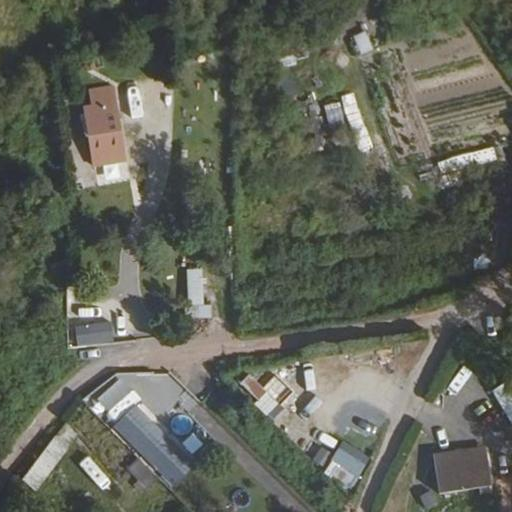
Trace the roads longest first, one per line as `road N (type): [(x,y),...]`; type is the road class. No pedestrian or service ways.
road 1 (unclassified): [(0,484),(75,383),(105,367),(379,334),(455,308)]
road 2 (unclassified): [(357,511),(455,308)]
